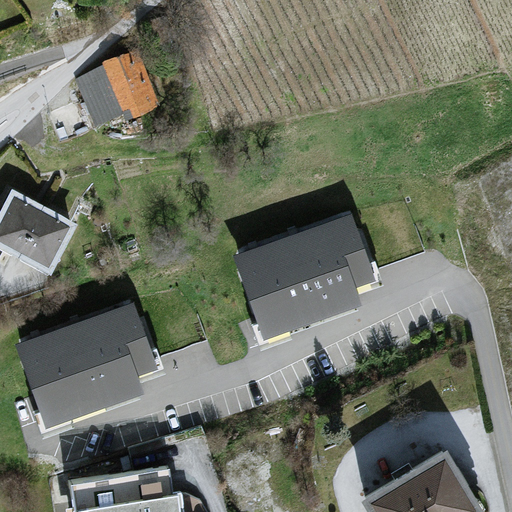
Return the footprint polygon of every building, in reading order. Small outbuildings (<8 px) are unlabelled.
[(128,60),(73,81),(89,123),(144,103),(128,60)] [(62,221),(3,191),(0,196),(0,251),(36,270),(62,221)] [(351,216),(236,255),(265,338),(361,306),(355,291),(375,284),(351,216)] [(133,302),(18,341),(47,424),(143,392),(137,376),(156,370),(133,302)] [(347,498),(355,511),(464,511),(469,510),(430,447),(347,498)] [(174,511),(167,467),(61,484),(64,511),(174,511)]
